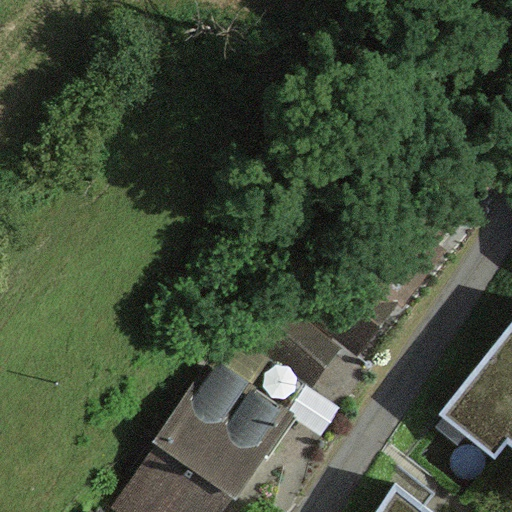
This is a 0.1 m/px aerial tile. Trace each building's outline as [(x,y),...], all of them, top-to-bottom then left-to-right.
[(296,371),(382,339),(360,280),(274,312),(296,371)] [(511,339),(441,425),(495,470),(510,452),(511,453),(511,339)] [(211,380),(165,447),(238,497),(284,431),(211,380)] [(165,447),(119,511),(227,511),(238,497),(165,447)] [(424,511),(402,494),(388,511),(424,511)]
